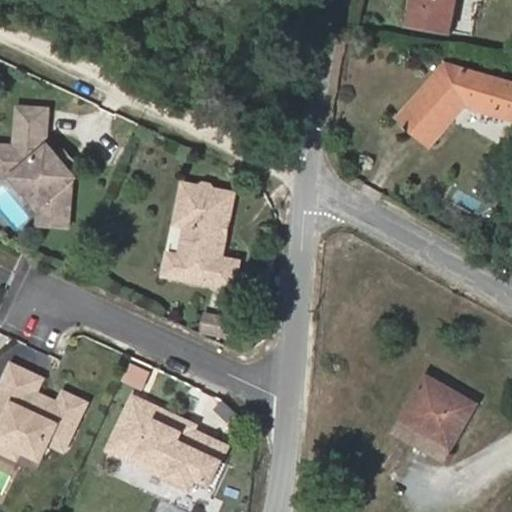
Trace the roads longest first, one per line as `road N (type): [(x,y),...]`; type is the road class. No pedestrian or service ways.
road 1 (track): [(0,29),(306,183)]
road 2 (residential): [(275,511),(306,183)]
road 3 (residential): [(306,183),(511,295)]
road 4 (residential): [(306,183),(343,0)]
